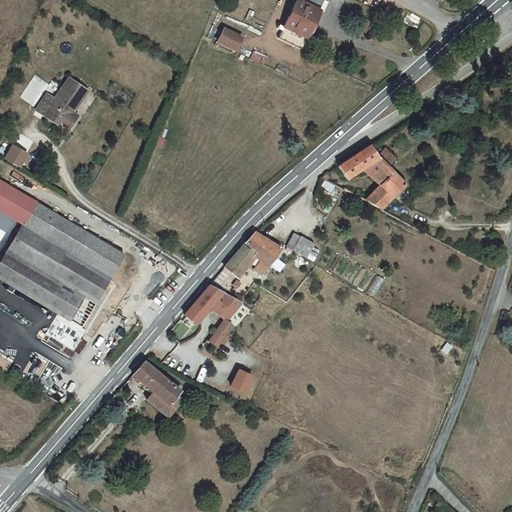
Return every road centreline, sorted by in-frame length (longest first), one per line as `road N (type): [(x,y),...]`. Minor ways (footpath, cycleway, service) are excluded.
road 1 (secondary): [(497,0),(239,231),(28,475)]
road 2 (unclassified): [(511,231),(410,511)]
